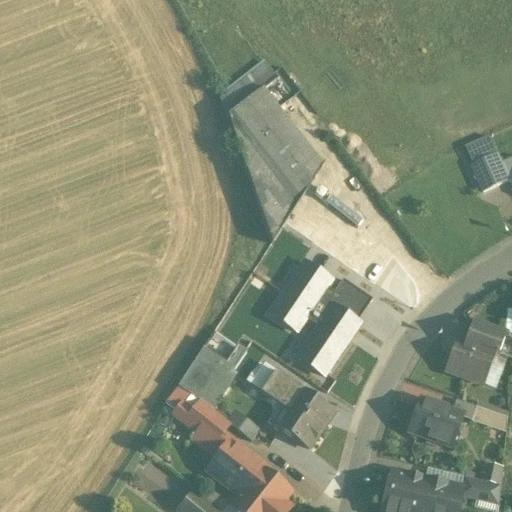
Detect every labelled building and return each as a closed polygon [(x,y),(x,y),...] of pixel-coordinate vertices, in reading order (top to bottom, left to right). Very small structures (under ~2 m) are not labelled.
[(276,113),(297,97),(281,78),(277,81),(226,120),(270,247),(284,226),(321,170),(276,113)] [(467,152),(475,170),(499,160),(491,141),(467,152)] [(484,197),(510,185),(503,169),(499,160),(475,170),(472,171),(484,197)] [(511,189),(511,164),(503,169),(510,185),(511,189)] [(295,362),(323,380),(358,329),(355,327),(370,304),(341,285),(333,297),(327,293),(332,286),(302,265),(267,317),(296,336),(305,323),(317,331),(295,362)] [(511,358),(511,343),(470,329),(464,347),(455,344),(443,376),(482,390),(493,358),(511,364),(511,358)] [(213,335),(177,391),(200,407),(211,414),(227,392),(226,391),(233,380),(230,377),(244,356),(213,335)] [(301,396),(262,369),(252,384),(248,381),(244,387),(281,413),(280,414),(289,421),(304,399),(300,397),(301,396)] [(300,397),(304,399),(289,421),(280,414),(270,429),(296,446),(307,453),(332,417),(301,396),(300,397)] [(461,420),(418,404),(406,436),(450,452),(461,420)] [(211,414),(200,407),(192,417),(181,409),(173,420),(207,447),(214,446),(228,429),(223,425),(225,423),(211,414)] [(505,423),(474,412),(470,426),(504,438),(504,437),(505,423)] [(271,483),(263,477),(262,471),(232,448),(227,448),(206,475),(230,494),(235,494),(238,489),(243,493),(230,510),(232,511),(287,511),(288,511),(287,510),(286,510),(281,506),(287,499),(270,485),(271,483)] [(147,459),(131,485),(167,507),(183,481),(147,459)] [(452,493),(423,487),(423,485),(392,478),(388,496),(385,496),(381,511),(447,511),(451,494),(452,493)] [(498,491),(462,482),(459,496),(457,502),(459,502),(474,506),(473,511),(475,511),(496,511),(497,505),(498,491)] [(459,496),(451,494),(447,511),(456,511),(459,502),(457,502),(459,496)] [(209,511),(190,497),(178,511),(209,511)]
